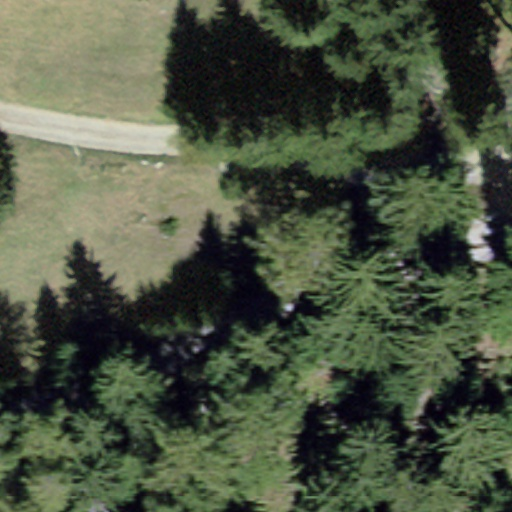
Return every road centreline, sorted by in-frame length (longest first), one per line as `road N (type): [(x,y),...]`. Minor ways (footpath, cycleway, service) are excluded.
road 1 (track): [(0,406),(194,336),(511,241)]
road 2 (track): [(511,173),(396,166),(0,109)]
